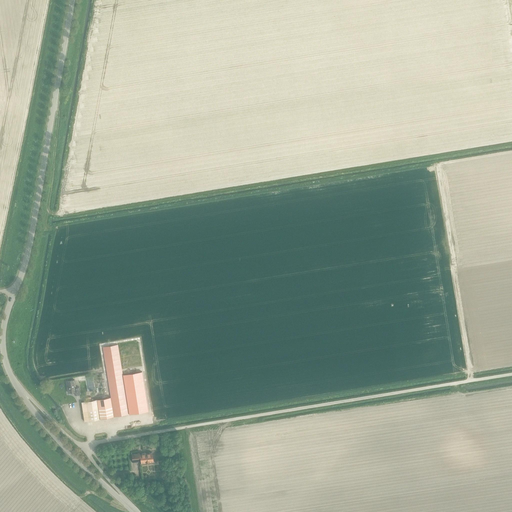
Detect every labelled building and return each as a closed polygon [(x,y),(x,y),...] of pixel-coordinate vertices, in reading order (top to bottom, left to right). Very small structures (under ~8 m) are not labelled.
[(117,344),(103,347),(111,397),(114,416),(114,417),(129,414),(121,369),(117,344)] [(142,371),(123,374),(129,414),(148,411),(142,371)] [(68,392),(74,392),(75,394),(80,394),(79,388),(76,388),(74,380),(66,381),(68,392)] [(96,399),(99,419),(114,416),(111,397),(100,399),(96,399)] [(96,399),(81,401),(84,421),(99,419),(96,399)] [(63,404),(68,416),(72,415),(66,402),(63,404)] [(139,454),(131,455),(132,462),(140,461),(141,463),(153,461),(152,452),(139,454)]
